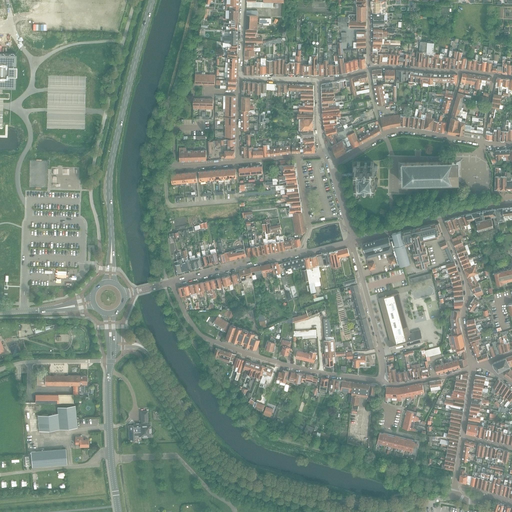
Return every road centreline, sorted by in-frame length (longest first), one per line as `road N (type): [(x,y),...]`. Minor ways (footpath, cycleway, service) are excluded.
road 1 (residential): [(430,500),(355,504),(234,469),(200,436),(147,350)]
road 2 (tertiary): [(111,242),(109,171),(151,0)]
road 3 (residential): [(380,381),(299,369),(203,337),(172,282)]
road 4 (residential): [(172,282),(350,241)]
road 5 (residential): [(331,164),(398,129),(482,143)]
road 6 (residential): [(118,511),(110,361)]
road 7 (residential): [(350,241),(380,381)]
road 8 (residential): [(511,76),(369,65)]
road 9 (residential): [(473,368),(462,318),(468,292),(446,237)]
